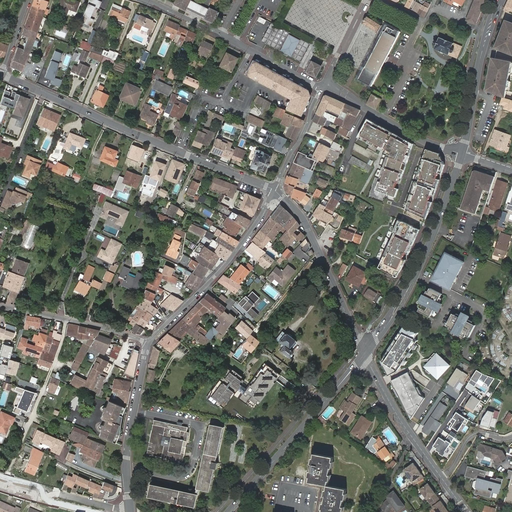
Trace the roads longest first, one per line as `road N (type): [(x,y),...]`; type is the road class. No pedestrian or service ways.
road 1 (tertiary): [(273,189),(1,74)]
road 2 (secondary): [(228,511),(365,352)]
road 3 (residential): [(148,343),(233,254),(273,189)]
road 4 (tertiary): [(365,352),(303,220),(273,189)]
road 5 (residential): [(130,511),(126,457),(148,343)]
road 6 (secondary): [(461,153),(499,0)]
road 7 (residential): [(0,305),(148,343)]
road 8 (residential): [(386,120),(424,20),(383,0)]
road 9 (tertiary): [(365,352),(442,478)]
